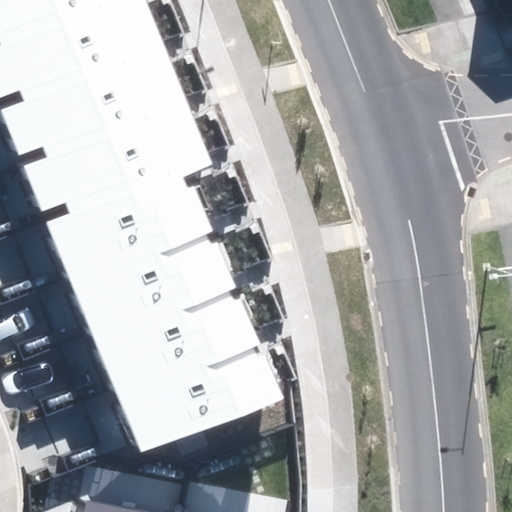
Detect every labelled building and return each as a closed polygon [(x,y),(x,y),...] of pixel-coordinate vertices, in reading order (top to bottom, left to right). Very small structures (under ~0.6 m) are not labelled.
[(47,222),(142,454),(278,398),(186,174),(212,163),(145,0),(0,0),(0,97),(19,90),(23,100),(1,109),(19,153),(41,144),(46,155),(24,164),(42,210),(65,201),(69,213),(47,222)] [(423,142),(467,171),(511,103),(511,0),(378,0),(348,46),(444,111),(423,142)] [(340,141),(305,194),(383,245),(418,192),(340,141)] [(150,511),(82,498),(79,511),(150,511)] [(354,511),(332,498),(323,511),(354,511)]
